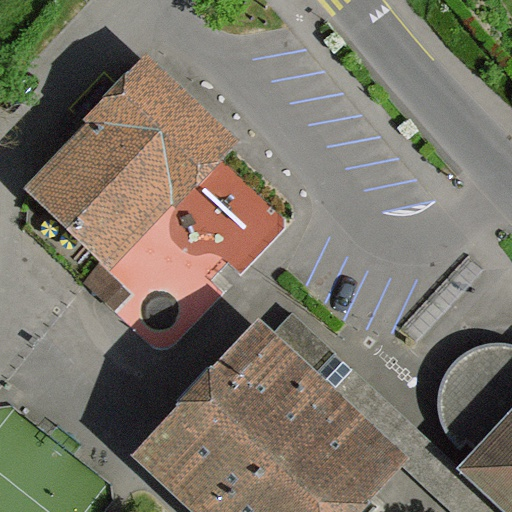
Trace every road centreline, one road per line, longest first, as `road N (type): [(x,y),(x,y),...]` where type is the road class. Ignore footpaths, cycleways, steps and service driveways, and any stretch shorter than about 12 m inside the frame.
road 1 (unknown): [(0,336),(191,511)]
road 2 (residential): [(511,175),(357,0)]
